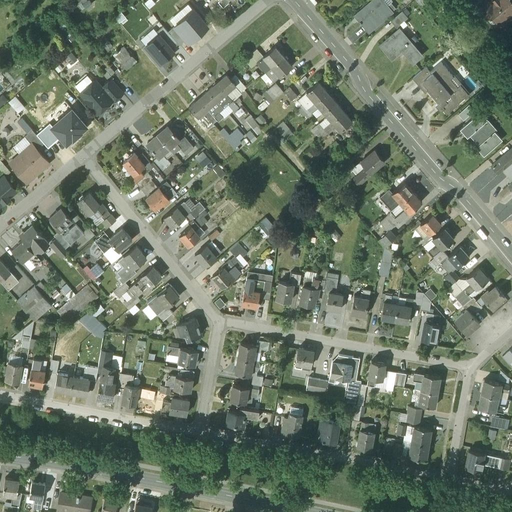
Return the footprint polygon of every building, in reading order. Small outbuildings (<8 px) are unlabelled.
[(382,0),(372,0),(360,11),(364,16),(360,19),(369,30),(392,11),(382,0)] [(493,0),(493,1),(486,7),(487,9),(486,10),(486,12),(486,13),(487,15),(488,16),(490,16),(492,16),(493,16),(500,24),(509,17),(507,14),(511,9),(511,4),(508,0),(493,0)] [(208,25),(194,9),(174,26),(186,39),(189,42),(208,25)] [(402,10),(391,19),(397,27),(408,17),(402,10)] [(112,19),(100,29),(104,35),(116,24),(112,19)] [(163,25),(157,30),(159,34),(172,49),(178,43),(168,31),(163,25)] [(180,45),(186,39),(174,26),(168,31),(178,43),(180,45)] [(422,54),(400,28),(381,44),(392,57),(403,48),(407,53),(406,53),(413,62),(422,54)] [(159,34),(146,45),(160,63),(174,51),(172,49),(159,34)] [(284,55),(275,45),(263,56),(271,66),(284,55)] [(136,62),(126,50),(116,59),(126,71),(136,62)] [(271,66),(266,70),(275,80),(277,78),(278,79),(293,66),(284,55),(271,66)] [(253,59),(243,67),(246,71),(256,63),(253,59)] [(441,61),(430,71),(426,66),(412,78),(425,92),(427,90),(438,103),(435,105),(441,111),(443,109),(446,114),(459,103),(459,102),(468,94),(460,84),(457,87),(450,78),(453,75),(441,61)] [(237,84),(227,73),(217,82),(226,93),(237,84)] [(101,87),(96,81),(94,79),(88,84),(89,86),(82,93),(97,111),(111,99),(101,87)] [(111,79),(101,87),(111,99),(113,101),(123,93),(111,79)] [(319,80),(299,97),(304,103),(307,107),(312,103),(327,90),(319,80)] [(226,93),(217,82),(208,90),(217,101),(226,93)] [(276,82),(266,90),(274,99),(284,91),(276,82)] [(298,96),(290,86),(284,91),(292,101),(298,96)] [(217,101),(208,90),(199,98),(208,108),(217,101)] [(274,99),(266,90),(264,93),(271,102),(274,99)] [(327,90),(312,103),(315,107),(318,105),(323,110),(335,100),(327,90)] [(0,106),(9,99),(3,93),(0,95),(0,106)] [(10,100),(21,113),(27,107),(16,95),(10,100)] [(199,98),(189,106),(199,116),(208,108),(199,98)] [(335,100),(323,110),(331,120),(344,109),(335,100)] [(304,103),(298,107),(306,117),(312,112),(307,107),(304,103)] [(469,105),(458,114),(463,120),(474,111),(469,105)] [(53,126),(52,126),(61,136),(66,143),(86,126),(72,109),(53,126)] [(222,109),(214,116),(217,119),(220,117),(221,119),(226,115),(224,112),(222,109)] [(344,109),(331,120),(340,130),(352,120),(344,109)] [(502,140),(486,120),(487,119),(481,112),(460,129),(467,137),(470,135),(479,145),(476,148),(483,156),(502,140)] [(246,117),(255,129),(260,125),(251,113),(246,117)] [(214,116),(205,123),(209,128),(214,124),(213,123),(217,119),(214,116)] [(44,143),(48,147),(61,136),(52,126),(53,126),(50,122),(36,134),(44,143)] [(328,131),(320,122),(317,124),(321,130),(319,132),(322,136),(328,131)] [(180,138),(169,125),(158,134),(169,148),(176,142),(180,138)] [(246,137),(238,127),(230,133),(225,127),(221,130),(234,146),(246,137)] [(33,130),(32,129),(25,135),(33,145),(34,144),(37,148),(44,143),(36,134),(33,130)] [(169,148),(158,134),(148,143),(159,156),(163,153),(169,148)] [(180,138),(176,142),(184,151),(192,144),(184,135),(180,138)] [(344,149),(336,140),(333,143),(336,147),(333,149),(338,155),(344,149)] [(33,145),(22,155),(21,153),(11,162),(27,182),(37,173),(49,162),(37,148),(34,144),(33,145)] [(511,147),(492,165),(497,172),(502,168),(502,167),(510,160),(511,161),(511,159),(511,147)] [(204,149),(196,156),(204,166),(213,159),(204,149)] [(385,160),(375,149),(362,160),(366,167),(355,177),(360,183),(372,172),(371,170),(385,160)] [(137,157),(134,153),(123,162),(134,174),(130,178),(134,183),(136,182),(143,176),(138,170),(144,165),(137,157)] [(153,167),(142,153),(137,157),(144,165),(149,171),(153,167)] [(163,153),(159,156),(155,160),(162,169),(171,163),(163,153)] [(510,160),(502,167),(502,168),(511,179),(511,181),(508,185),(511,189),(511,161),(510,160)] [(143,176),(136,182),(140,187),(150,179),(152,177),(147,172),(143,176)] [(17,190),(4,176),(0,179),(0,185),(10,196),(17,190)] [(150,179),(140,187),(148,196),(157,188),(150,179)] [(404,181),(391,192),(400,202),(413,191),(404,181)] [(0,185),(0,204),(10,196),(0,185)] [(172,186),(165,193),(159,186),(157,188),(148,196),(146,197),(155,209),(163,203),(164,204),(170,199),(169,199),(177,192),(172,186)] [(96,196),(94,198),(89,191),(78,200),(89,213),(92,210),(98,217),(100,215),(107,209),(96,196)] [(413,191),(400,202),(404,207),(395,215),(399,220),(422,201),(413,191)] [(391,192),(382,200),(390,210),(400,202),(391,192)] [(382,200),(373,207),(382,218),(391,210),(390,210),(382,200)] [(191,211),(184,202),(177,207),(185,216),(187,214),(191,211)] [(205,208),(199,202),(194,206),(195,207),(191,211),(187,214),(192,219),(193,218),(205,208)] [(177,207),(177,206),(164,216),(173,227),(186,217),(185,216),(177,207)] [(72,220),(61,207),(50,217),(56,224),(55,226),(59,230),(63,235),(70,229),(66,225),(72,220)] [(111,213),(107,209),(100,215),(104,219),(111,213)] [(395,215),(391,210),(382,218),(391,228),(399,220),(395,215)] [(104,219),(102,221),(107,227),(116,219),(111,213),(104,219)] [(441,223),(432,213),(420,223),(428,233),(429,234),(441,223)] [(192,219),(188,222),(191,226),(179,235),(188,246),(200,236),(195,231),(201,226),(193,218),(192,219)] [(44,237),(33,224),(24,231),(25,232),(20,236),(23,239),(30,247),(34,243),(36,244),(44,237)] [(56,238),(65,248),(83,233),(76,224),(70,229),(63,235),(59,230),(54,235),(56,238)] [(110,238),(100,246),(104,251),(113,244),(119,250),(132,239),(122,227),(110,238)] [(424,237),(415,227),(411,230),(420,241),(424,237)] [(448,229),(445,228),(444,227),(432,237),(437,243),(428,251),(432,256),(453,238),(450,233),(450,231),(448,229)] [(390,228),(378,239),(384,246),(396,236),(390,228)] [(105,232),(95,241),(100,246),(110,238),(105,232)] [(424,237),(420,241),(423,245),(432,237),(429,234),(428,233),(424,237)] [(44,237),(36,244),(34,243),(30,247),(34,252),(37,249),(41,249),(49,242),(44,237)] [(65,248),(56,238),(50,244),(61,258),(68,252),(65,248)] [(23,239),(12,249),(22,261),(27,256),(35,266),(41,261),(34,252),(30,247),(23,239)] [(238,241),(229,249),(236,257),(245,250),(238,241)] [(122,254),(113,244),(103,252),(112,263),(122,254)] [(146,257),(136,245),(118,260),(123,267),(116,272),(121,277),(133,268),(146,257)] [(217,247),(211,251),(207,245),(195,254),(204,266),(216,256),(221,252),(217,247)] [(469,256),(460,245),(448,256),(452,261),(447,265),(451,270),(452,270),(469,256)] [(384,246),(379,274),(388,276),(392,255),(384,246)] [(448,256),(442,250),(433,257),(439,264),(448,256)] [(10,270),(0,258),(0,279),(10,271),(10,270)] [(90,269),(96,276),(103,270),(97,263),(90,269)] [(162,276),(153,264),(139,276),(140,276),(134,281),(135,282),(129,287),(130,289),(135,295),(136,296),(143,290),(141,287),(145,283),(149,287),(162,276)] [(230,269),(226,264),(213,276),(222,287),(236,276),(236,275),(240,271),(235,265),(230,269)] [(488,278),(479,267),(466,277),(471,283),(463,290),(467,295),(468,294),(488,278)] [(133,268),(121,277),(118,278),(123,284),(125,282),(137,272),(133,268)] [(452,270),(451,270),(443,277),(450,285),(459,278),(452,270)] [(10,271),(0,279),(9,289),(18,281),(10,271)] [(301,273),(291,271),(289,282),(294,283),(294,284),(299,285),(301,273)] [(311,286),(303,285),(300,302),(314,305),(316,296),(318,296),(319,288),(324,289),(326,279),(313,276),(311,286)] [(328,276),(326,276),(326,279),(324,289),(329,290),(329,291),(336,292),(338,278),(328,276)] [(265,281),(246,278),(245,289),(244,289),(241,305),(258,307),(260,292),(263,292),(265,281)] [(272,282),(265,281),(263,292),(270,293),(272,282)] [(289,282),(279,281),(276,298),(291,300),(294,284),(294,283),(289,282)] [(51,295),(40,282),(36,286),(47,299),(51,295)] [(123,284),(114,291),(119,298),(130,289),(129,287),(125,282),(123,284)] [(51,305),(34,285),(17,300),(34,320),(51,305)] [(88,285),(58,310),(68,322),(98,296),(88,285)] [(171,285),(157,296),(156,295),(147,302),(157,315),(168,306),(180,296),(171,285)] [(423,292),(418,286),(417,286),(414,303),(421,304),(423,292)] [(504,297),(495,286),(488,292),(487,290),(476,300),(480,305),(481,305),(486,300),(492,307),(504,297)] [(362,296),(354,294),(351,311),(366,314),(371,289),(364,288),(362,296)] [(467,295),(463,290),(455,296),(462,306),(469,301),(471,298),(468,294),(467,295)] [(336,292),(329,291),(326,307),(340,309),(343,293),(336,292)] [(398,302),(391,301),(392,294),(385,292),(380,317),(394,320),(398,302)] [(135,295),(124,304),(129,310),(140,300),(136,296),(135,295)] [(404,304),(398,302),(394,320),(408,322),(413,297),(406,296),(404,304)] [(476,300),(473,297),(471,298),(469,301),(477,311),(482,306),(481,305),(480,305),(476,300)] [(477,311),(469,301),(462,306),(466,310),(467,309),(472,314),(477,311)] [(147,310),(140,303),(128,313),(135,321),(147,310)] [(173,312),(172,313),(176,317),(184,310),(180,305),(173,312)] [(168,306),(157,315),(163,322),(172,313),(173,312),(168,306)] [(472,314),(467,309),(466,310),(454,320),(466,333),(479,322),(472,314)] [(439,323),(431,322),(433,313),(426,312),(425,320),(424,320),(421,338),(436,340),(439,323)] [(110,319),(105,314),(97,321),(101,326),(110,319)] [(195,318),(177,324),(181,335),(185,334),(187,340),(201,335),(195,318)] [(29,348),(34,320),(24,328),(21,347),(29,348)] [(37,340),(31,339),(29,348),(35,350),(37,340)] [(269,342),(259,340),(257,349),(268,351),(269,342)] [(256,346),(240,343),(238,358),(253,361),(256,346)] [(198,351),(168,345),(167,354),(179,356),(178,363),(195,366),(198,351)] [(314,350),(299,347),(295,367),(301,368),(302,364),(311,366),(314,350)] [(112,355),(101,353),(98,369),(97,371),(102,372),(103,366),(110,367),(112,355)] [(352,357),(340,354),(340,353),(338,353),(337,361),(332,360),(329,381),(335,382),(336,376),(356,380),(360,357),(359,357),(359,358),(354,357),(354,356),(353,356),(352,357)] [(179,356),(167,354),(166,360),(178,363),(179,356)] [(122,357),(112,355),(110,367),(114,368),(120,369),(122,357)] [(45,371),(38,369),(40,359),(34,358),(32,368),(31,368),(28,384),(42,387),(45,371)] [(253,361),(238,358),(235,373),(251,376),(251,375),(253,361)] [(58,361),(51,360),(49,372),(56,373),(58,361)] [(385,362),(371,360),(368,376),(369,376),(367,384),(374,385),(375,377),(382,379),(385,362)] [(22,364),(9,362),(5,380),(19,382),(22,364)] [(98,369),(85,366),(83,377),(89,378),(89,380),(96,382),(97,371),(98,369)] [(115,383),(109,382),(109,381),(108,381),(110,374),(112,375),(114,368),(110,367),(103,366),(102,372),(100,380),(97,397),(112,400),(115,383)] [(277,368),(264,366),(263,375),(276,377),(277,368)] [(194,371),(181,369),(180,373),(183,373),(182,376),(193,378),(194,371)] [(390,370),(386,388),(393,390),(394,384),(396,371),(390,370)] [(501,370),(499,380),(509,382),(510,378),(501,370)] [(406,372),(396,371),(394,384),(403,385),(406,372)] [(440,376),(414,372),(413,379),(422,381),(421,389),(437,392),(440,376)] [(79,378),(67,376),(67,375),(58,373),(55,388),(64,390),(64,391),(86,395),(89,380),(80,378),(79,378)] [(127,374),(120,373),(117,386),(125,387),(127,374)] [(138,387),(132,386),(134,376),(127,374),(125,387),(122,402),(135,405),(138,387)] [(182,376),(176,375),(176,376),(169,374),(167,381),(175,382),(174,388),(191,391),(193,378),(182,376)] [(263,377),(251,375),(251,376),(253,376),(252,385),(259,386),(261,386),(263,377)] [(319,379),(308,377),(306,389),(317,391),(319,379)] [(329,381),(319,379),(317,391),(326,393),(329,381)] [(348,379),(344,401),(353,403),(357,404),(361,381),(356,380),(348,379)] [(509,385),(501,383),(484,379),(481,393),(498,397),(500,390),(508,392),(509,385)] [(171,387),(161,385),(160,393),(170,394),(171,387)] [(249,388),(233,385),(230,400),(246,403),(247,396),(258,398),(259,390),(249,388)] [(151,391),(139,389),(138,397),(150,399),(151,391)] [(421,389),(420,389),(419,396),(418,403),(435,406),(437,392),(421,389)] [(498,397),(481,393),(478,407),(495,411),(503,412),(505,405),(496,403),(498,397)] [(189,400),(172,397),(172,401),(163,400),(161,412),(179,415),(179,413),(187,414),(189,400)] [(362,405),(353,403),(350,418),(359,420),(362,405)] [(421,407),(409,405),(407,413),(420,415),(421,407)] [(239,412),(228,410),(226,423),(243,426),(245,414),(255,416),(255,418),(258,418),(259,411),(240,408),(239,412)] [(303,414),(290,412),(289,417),(284,416),(281,432),(299,435),(303,414)] [(420,415),(407,413),(406,421),(419,423),(420,415)] [(508,418),(492,415),(490,425),(506,429),(508,418)] [(340,421),(321,417),(318,431),(324,432),(322,439),(336,442),(340,421)] [(374,431),(367,430),(369,421),(362,420),(361,428),(360,428),(357,445),(371,448),(374,431)] [(407,424),(399,423),(397,433),(405,434),(407,424)] [(431,428),(414,425),(414,426),(411,425),(410,432),(413,433),(411,440),(428,443),(431,428)] [(489,429),(487,438),(494,439),(496,431),(489,429)] [(428,443),(411,440),(410,448),(407,447),(406,454),(408,454),(409,456),(426,459),(428,443)] [(403,444),(395,443),(393,452),(402,453),(403,444)] [(484,452),(468,449),(464,465),(481,469),(484,452)] [(499,464),(501,455),(484,452),(483,461),(499,464)] [(509,457),(501,455),(498,467),(506,468),(509,457)] [(19,478),(5,476),(3,492),(13,494),(12,503),(19,504),(22,490),(18,489),(19,478)] [(45,481),(32,479),(29,494),(35,495),(34,501),(35,501),(35,505),(41,506),(45,481)] [(76,497),(69,495),(70,493),(60,492),(56,511),(88,511),(92,495),(79,493),(79,492),(77,492),(76,497)] [(115,511),(118,498),(104,495),(101,511),(107,511),(115,511)] [(150,511),(152,506),(136,503),(133,511),(150,511)]
